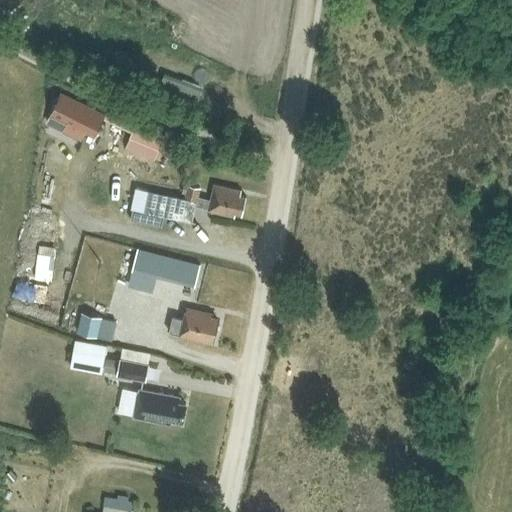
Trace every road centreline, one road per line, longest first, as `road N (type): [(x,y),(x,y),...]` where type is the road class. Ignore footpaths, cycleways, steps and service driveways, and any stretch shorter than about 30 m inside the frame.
road 1 (track): [(214,511),(306,0)]
road 2 (track): [(0,41),(287,183)]
